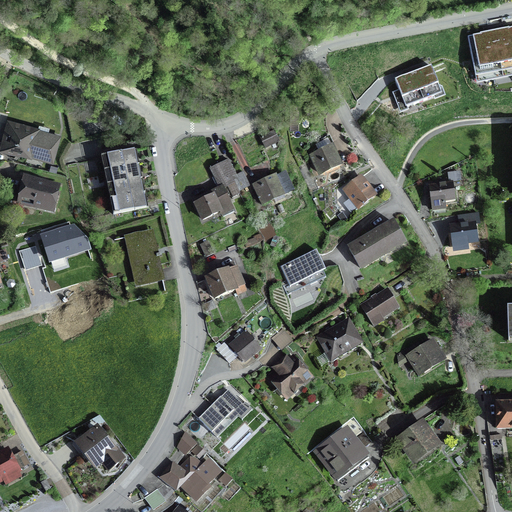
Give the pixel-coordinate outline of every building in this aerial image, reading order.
[(511,71),(511,28),(487,34),(468,37),(476,78),(511,71)] [(441,95),(431,67),(405,77),(395,80),(405,108),(441,95)] [(77,140),(87,138),(95,136),(105,134),(114,132),(119,131),(113,104),(67,115),(73,141),(77,140)] [(58,138),(10,124),(3,149),(27,155),(30,144),(33,145),(31,150),(36,151),(35,157),(51,162),(58,138)] [(273,133),(260,139),(264,148),(277,141),(273,133)] [(311,158),(319,175),(338,166),(331,150),(333,149),(328,137),(315,142),(320,154),(311,158)] [(113,215),(147,209),(146,204),(144,190),(141,176),(138,162),(136,151),(102,158),(113,215)] [(228,179),(235,176),(228,161),(209,170),(219,189),(196,200),(198,204),(195,206),(202,221),(203,220),(204,221),(219,213),(221,216),(232,211),(222,189),(231,185),(228,179)] [(231,179),(234,185),(245,180),(242,173),(231,179)] [(275,179),(274,177),(253,186),(262,206),(292,192),(284,175),(275,179)] [(52,212),(58,187),(47,184),(46,186),(40,185),(40,183),(24,179),(19,199),(34,202),(33,207),(52,212)] [(358,209),(374,197),(360,179),(344,191),(358,209)] [(454,202),(452,184),(428,187),(432,212),(445,211),(444,203),(454,202)] [(478,214),(476,215),(463,217),(464,226),(450,228),(453,252),(466,250),(466,244),(476,243),(474,225),(479,224),(478,214)] [(359,269),(404,244),(393,224),(348,250),(359,269)] [(74,225),(43,235),(51,261),(90,249),(86,238),(74,225)] [(268,225),(258,231),(260,235),(263,240),(270,236),(272,232),(268,225)] [(137,286),(163,280),(158,256),(162,255),(161,252),(156,254),(151,231),(126,236),(137,286)] [(255,245),(255,243),(263,240),(260,235),(253,238),(253,240),(247,242),(248,247),(255,245)] [(207,243),(200,246),(205,258),(213,255),(207,243)] [(36,246),(20,251),(25,270),(41,265),(36,246)] [(314,249),(280,266),(288,283),(283,285),(287,293),(326,274),(314,249)] [(243,287),(235,268),(229,271),(229,270),(206,280),(214,300),(235,291),(237,296),(245,293),(243,287)] [(381,319),(398,309),(387,292),(361,308),(373,328),(383,322),(381,319)] [(343,352),(358,343),(347,324),(340,328),(341,329),(339,331),(336,329),(334,329),(332,330),(332,332),(320,339),(331,359),(341,353),(342,354),(343,354),(343,352)] [(281,330),(271,339),(281,352),(291,342),(281,330)] [(242,363),(259,349),(245,331),(228,346),(242,363)] [(418,376),(443,361),(432,343),(407,359),(418,376)] [(226,348),(219,354),(229,365),(235,359),(226,348)] [(289,361),(285,356),(285,357),(285,358),(272,369),(271,368),(271,369),(275,373),(268,379),(285,399),(310,378),(293,358),(289,361)] [(225,444),(259,412),(231,382),(197,415),(225,444)] [(386,400),(374,408),(382,420),(394,412),(386,400)] [(496,404),(496,430),(511,429),(511,404),(509,404),(496,404)] [(382,434),(389,430),(382,420),(376,425),(382,434)] [(187,427),(183,431),(188,436),(191,432),(187,427)] [(116,449),(114,451),(96,429),(78,443),(96,465),(103,460),(104,462),(104,468),(115,467),(121,459),(120,454),(116,449)] [(437,442),(438,442),(437,441),(431,431),(426,436),(421,429),(402,442),(411,455),(411,458),(412,460),(415,460),(417,458),(418,456),(432,446),(433,445),(437,442)] [(363,434),(355,439),(363,449),(370,444),(363,434)] [(336,481),(337,483),(367,459),(367,460),(368,459),(367,458),(362,452),(363,452),(362,450),(359,453),(345,435),(320,454),(336,475),(333,477),(336,481)] [(185,440),(177,448),(181,452),(183,451),(186,454),(193,446),(185,440)] [(196,447),(191,452),(199,459),(204,454),(196,447)] [(0,455),(0,480),(17,471),(7,452),(0,455)] [(202,468),(194,461),(189,465),(187,463),(180,470),(174,465),(161,481),(174,492),(180,486),(196,502),(209,489),(206,487),(219,474),(207,463),(202,468)] [(231,480),(225,474),(218,482),(224,488),(231,480)] [(40,484),(45,492),(50,489),(45,481),(40,484)] [(144,499),(147,502),(151,509),(153,511),(165,502),(156,491),(144,499)]
